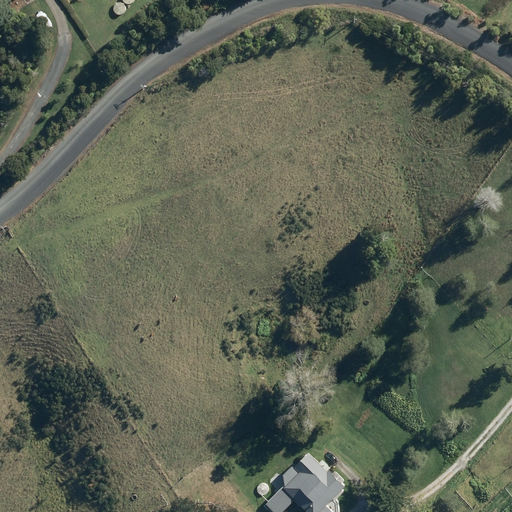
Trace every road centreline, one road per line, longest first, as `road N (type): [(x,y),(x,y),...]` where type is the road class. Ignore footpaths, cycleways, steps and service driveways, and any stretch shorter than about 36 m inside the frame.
road 1 (unclassified): [(0,208),(153,65),(280,0)]
road 2 (unclassified): [(385,0),(433,17),(511,65)]
